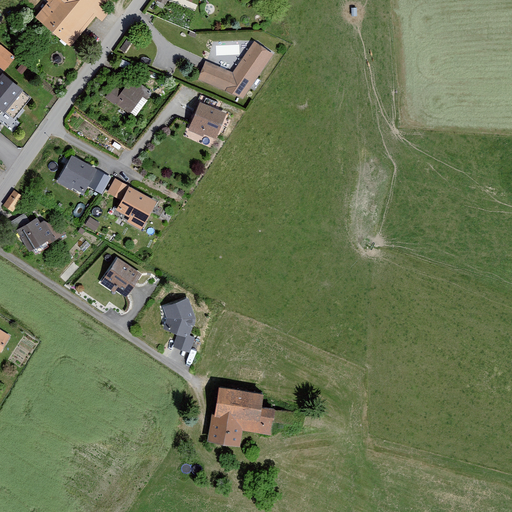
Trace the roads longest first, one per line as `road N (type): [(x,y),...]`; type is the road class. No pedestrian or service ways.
road 1 (residential): [(0,248),(181,369)]
road 2 (residential): [(50,127),(141,0)]
